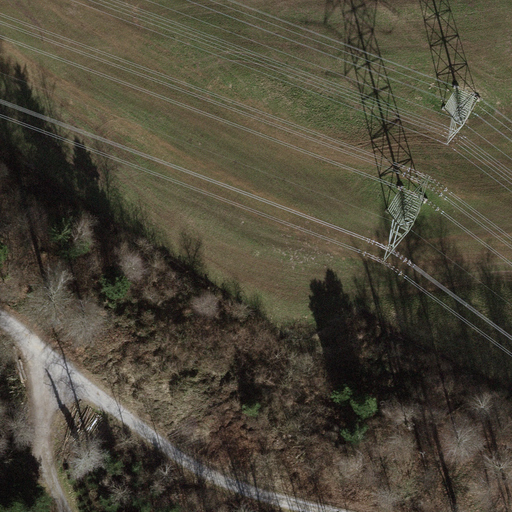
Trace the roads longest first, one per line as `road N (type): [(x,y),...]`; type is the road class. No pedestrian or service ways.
road 1 (track): [(0,315),(199,472),(324,511)]
road 2 (track): [(52,363),(40,462),(64,511)]
